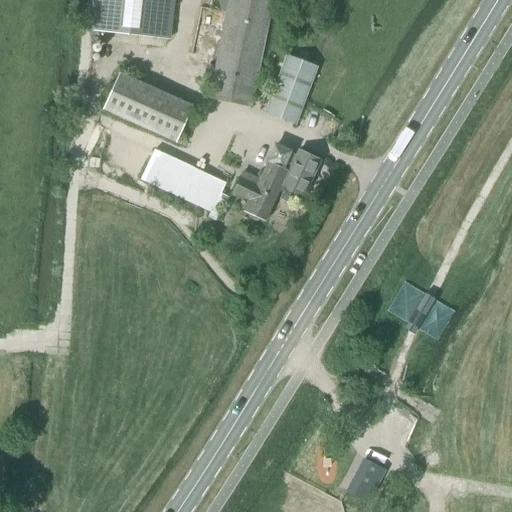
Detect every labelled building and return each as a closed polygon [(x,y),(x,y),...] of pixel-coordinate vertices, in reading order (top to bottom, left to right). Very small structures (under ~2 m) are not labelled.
[(92,0),(91,14),(89,29),(94,30),(140,35),(169,38),(173,0),(92,0)] [(229,0),(217,60),(209,99),(250,108),(271,0),(229,0)] [(265,113),(295,125),(316,69),(286,57),(265,113)] [(118,74),(102,110),(176,144),(189,114),(170,106),(174,99),(118,74)] [(82,153),(212,213),(225,184),(95,124),(82,153)] [(220,156),(234,163),(235,162),(237,163),(249,154),(248,137),(232,130),(218,140),(220,156)] [(280,188),(303,198),(320,162),(298,151),(295,159),(289,156),(291,154),(275,146),(257,186),(252,184),(255,178),(243,173),(233,194),(249,202),(244,212),(248,214),(249,219),(256,223),(260,220),(265,222),(280,188)] [(374,398),(363,397),(362,412),(373,413),(374,398)] [(362,464),(351,494),(366,499),(377,469),(362,464)]
